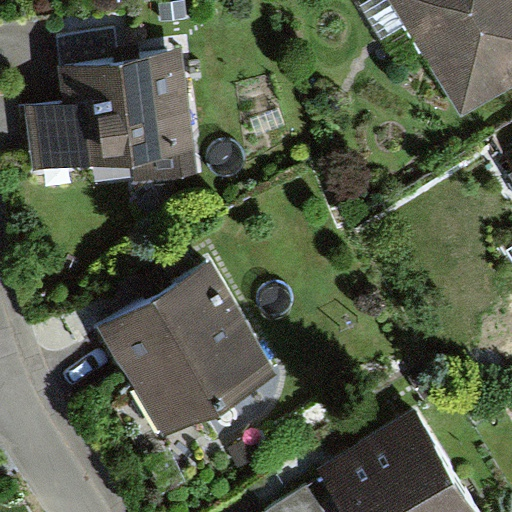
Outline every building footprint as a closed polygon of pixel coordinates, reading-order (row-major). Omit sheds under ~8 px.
[(511,0),(401,0),(465,102),(511,72),(511,0)] [(196,135),(184,37),(123,45),(64,52),(68,84),(29,89),(37,160),(133,149),(135,168),(192,161),(189,136),(196,135)] [(160,279),(102,313),(164,418),(273,355),(211,249),(160,279)] [(487,511),(416,399),(322,458),(357,511),(487,511)] [(333,511),(307,474),(250,511),(333,511)]
